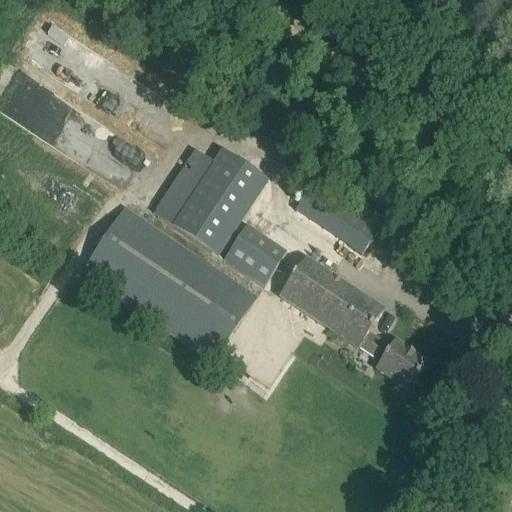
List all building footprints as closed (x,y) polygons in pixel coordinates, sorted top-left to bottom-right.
[(1,109),(33,123),(40,107),(53,113),(60,97),(16,77),(1,109)] [(240,228),(267,181),(218,152),(212,163),(192,151),(151,221),(262,286),(282,253),(240,228)] [(213,365),(258,298),(124,208),(79,275),(213,365)] [(324,233),(362,251),(372,231),(334,213),(324,233)] [(411,391),(427,365),(395,344),(391,350),(369,336),(384,314),(305,262),(282,299),(381,363),(377,368),(411,391)]
